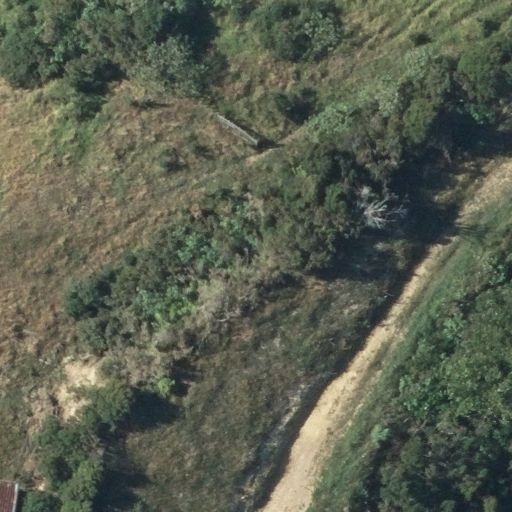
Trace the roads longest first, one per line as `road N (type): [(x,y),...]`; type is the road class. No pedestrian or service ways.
road 1 (track): [(511,21),(275,159),(59,315),(0,483)]
road 2 (track): [(511,204),(455,257),(302,511)]
